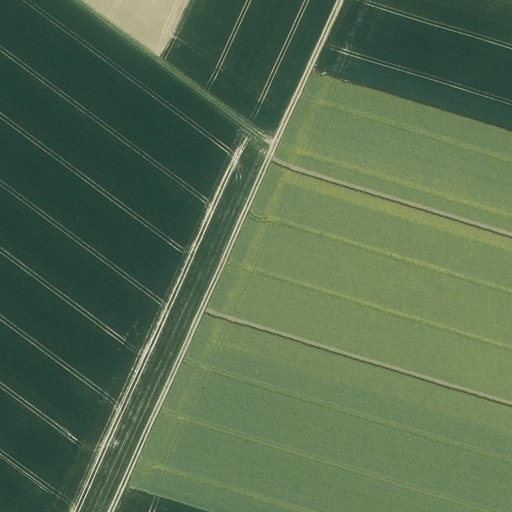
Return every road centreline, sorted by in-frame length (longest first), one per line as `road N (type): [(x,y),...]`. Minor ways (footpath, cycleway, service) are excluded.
road 1 (track): [(339,0),(176,371)]
road 2 (track): [(74,0),(273,144)]
road 3 (track): [(111,511),(176,371)]
